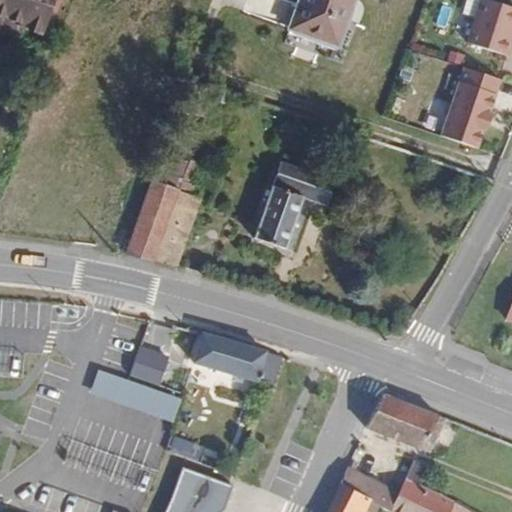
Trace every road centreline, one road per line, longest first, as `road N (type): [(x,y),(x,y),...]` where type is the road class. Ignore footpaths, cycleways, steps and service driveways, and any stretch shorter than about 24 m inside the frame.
road 1 (primary): [(386,364),(112,281)]
road 2 (residential): [(0,498),(53,447),(112,281)]
road 3 (residential): [(511,183),(412,354),(386,364)]
road 4 (residential): [(386,364),(359,380),(302,511)]
road 5 (primary): [(511,414),(386,364)]
